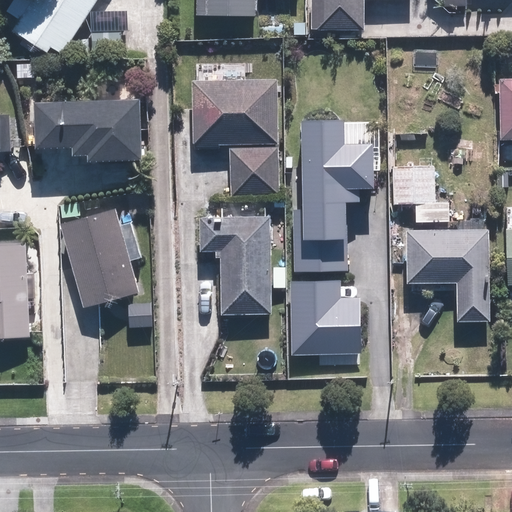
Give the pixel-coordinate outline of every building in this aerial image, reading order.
[(97,0),(32,0),(14,30),(47,51),(51,44),(64,52),(97,0)] [(194,0),(194,18),(249,18),(248,0),(194,0)] [(310,0),(310,26),(355,26),(355,0),(310,0)] [(511,84),(499,85),(500,139),(511,138),(511,84)] [(268,85),(190,86),(191,143),(230,142),(231,197),(271,196),(268,85)] [(136,105),(37,107),(37,147),(75,146),(75,152),(92,151),(92,157),(137,156),(136,105)] [(294,157),(296,267),(348,266),(347,188),(377,187),(376,138),(349,139),(348,116),(302,116),(303,157),(294,157)] [(0,149),(12,149),(10,117),(0,117),(0,149)] [(431,170),(390,171),(391,205),(414,205),(414,221),(444,221),(444,207),(432,207),(431,170)] [(108,214),(58,229),(81,305),(131,290),(108,214)] [(508,232),(502,232),(503,285),(511,285),(511,218),(507,218),(508,232)] [(265,314),(263,222),(200,223),(200,251),(217,251),(218,315),(265,314)] [(479,235),(403,236),(404,284),(454,283),(455,318),(481,318),(479,235)] [(19,246),(0,247),(0,336),(22,336),(19,246)] [(290,276),(292,350),(346,349),(346,344),(361,343),(360,292),(342,293),(342,275),(290,276)]
